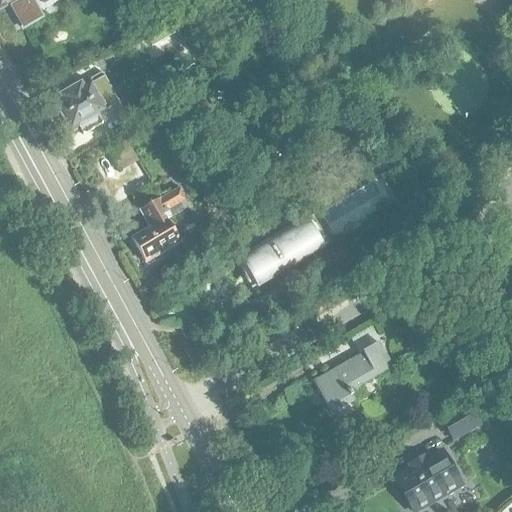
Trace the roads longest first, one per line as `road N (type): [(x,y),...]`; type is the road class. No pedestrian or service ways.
road 1 (residential): [(178,404),(511,213)]
road 2 (tertiary): [(178,404),(0,70)]
road 3 (tertiary): [(237,511),(178,404)]
